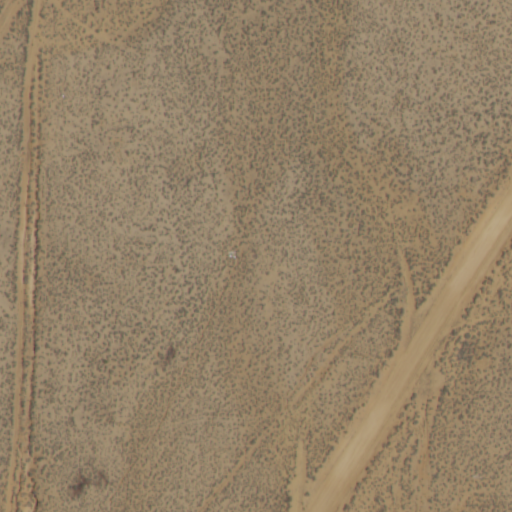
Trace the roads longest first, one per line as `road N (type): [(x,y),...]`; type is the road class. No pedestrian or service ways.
road 1 (tertiary): [(316,511),(511,194)]
road 2 (track): [(9,230),(5,511)]
